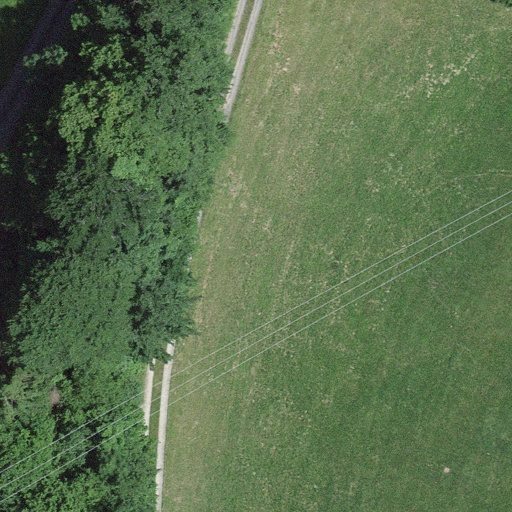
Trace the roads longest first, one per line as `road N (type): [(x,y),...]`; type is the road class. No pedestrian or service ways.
road 1 (track): [(169,511),(175,353),(288,0)]
road 2 (unclassified): [(0,182),(102,0)]
